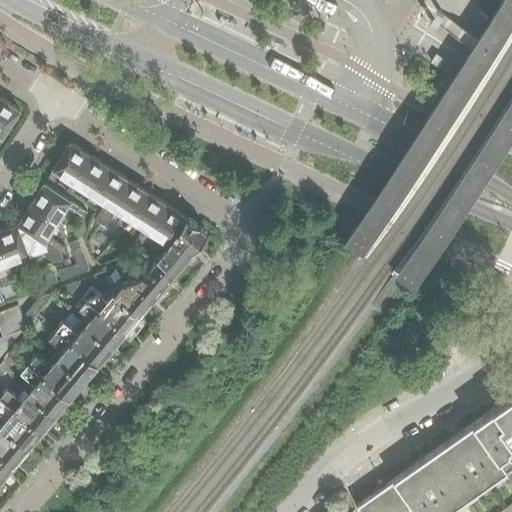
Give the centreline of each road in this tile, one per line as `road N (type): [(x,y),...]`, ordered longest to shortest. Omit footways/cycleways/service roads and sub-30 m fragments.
road 1 (residential): [(20,511),(231,262),(237,237),(227,213),(57,100)]
road 2 (tertiary): [(10,0),(511,225)]
road 3 (tertiary): [(511,197),(109,0)]
road 4 (residential): [(511,346),(366,441),(293,511)]
